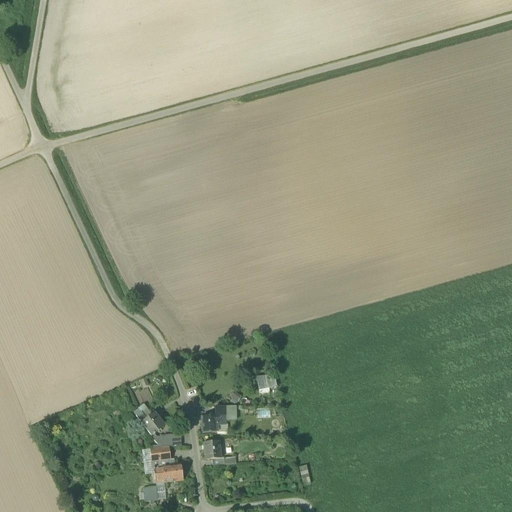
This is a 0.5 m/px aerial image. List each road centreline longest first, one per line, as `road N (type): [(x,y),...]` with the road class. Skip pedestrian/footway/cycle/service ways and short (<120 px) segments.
road 1 (unclassified): [(511,18),(42,147)]
road 2 (unclassified): [(42,147),(118,306),(159,337),(189,413),(200,511)]
